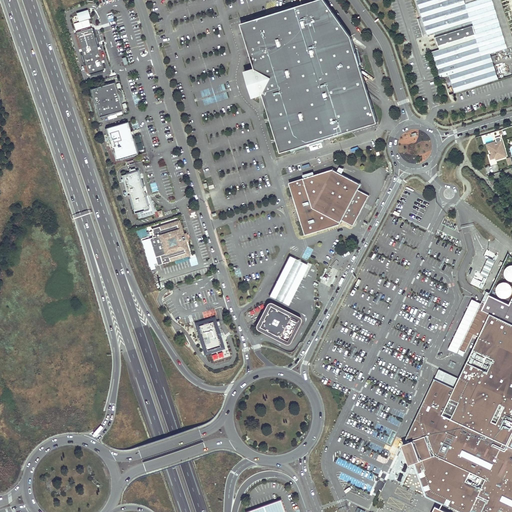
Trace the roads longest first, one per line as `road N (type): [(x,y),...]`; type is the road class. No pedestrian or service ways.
road 1 (unclassified): [(248,341),(139,0)]
road 2 (trunk): [(91,237),(186,511)]
road 3 (trunk): [(201,511),(113,251)]
road 4 (trunk): [(113,251),(29,0)]
road 5 (trunk): [(9,0),(91,237)]
road 6 (trunk): [(91,237),(117,372),(107,423),(87,441)]
road 7 (trunk): [(235,388),(212,388),(187,374),(113,251)]
road 8 (tertiary): [(308,345),(395,183)]
road 9 (secondary): [(116,486),(132,469),(205,444),(238,447)]
road 10 (secondary): [(226,417),(139,452),(102,450)]
